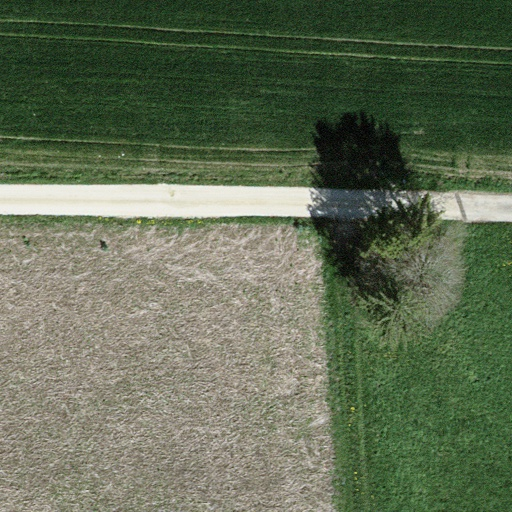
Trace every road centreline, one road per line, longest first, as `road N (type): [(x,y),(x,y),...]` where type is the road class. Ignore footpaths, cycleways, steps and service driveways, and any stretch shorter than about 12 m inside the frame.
road 1 (track): [(0,201),(511,213)]
road 2 (track): [(354,511),(340,205)]
